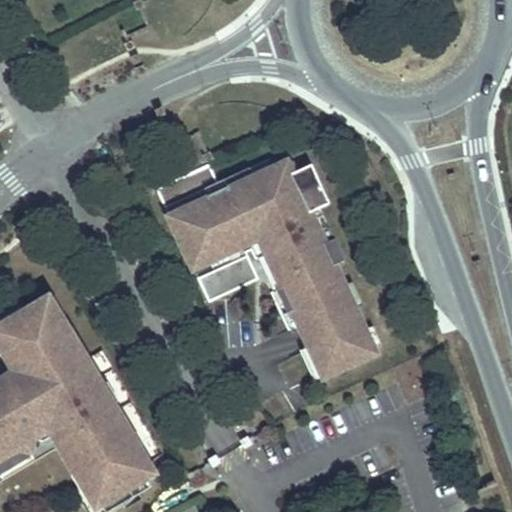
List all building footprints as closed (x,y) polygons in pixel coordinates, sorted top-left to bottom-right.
[(208,167),(156,191),(209,303),(258,280),(246,254),(251,251),(255,260),(266,255),(282,289),(276,292),(287,314),(293,311),(318,365),(333,357),(339,370),(374,353),(333,266),(344,261),(334,240),(323,245),(308,213),(319,208),(328,205),(310,166),(290,175),(278,181),(273,170),(268,160),(217,184),(208,167)] [(278,181),(290,175),(285,164),(273,170),(278,181)] [(323,245),(334,240),(319,208),(308,213),(323,245)] [(0,485),(61,449),(77,475),(84,486),(88,484),(102,506),(105,511),(113,511),(134,499),(129,489),(153,475),(148,467),(166,455),(102,352),(92,359),(55,297),(26,315),(22,309),(0,322),(0,368),(3,374),(1,383),(0,383),(0,485)] [(117,333),(127,350),(136,344),(126,328),(117,333)] [(93,511),(102,506),(88,484),(84,486),(77,475),(73,478),(93,511)]
